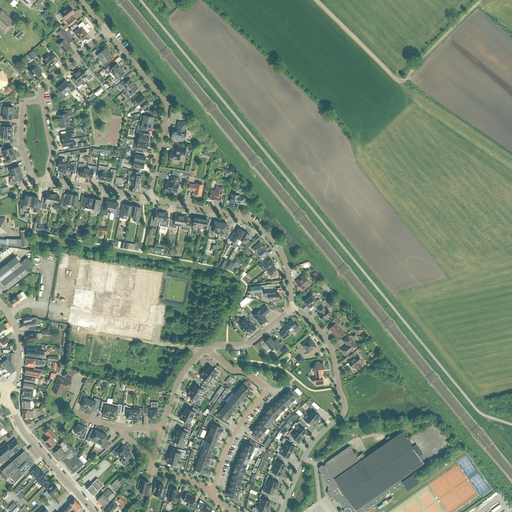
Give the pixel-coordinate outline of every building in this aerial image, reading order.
[(63,9),(59,12),(65,19),(64,20),(66,23),(74,16),(72,14),(74,12),(70,6),(64,11),(63,9)] [(1,9),(0,8),(0,30),(4,34),(12,25),(13,26),(14,25),(13,24),(15,22),(1,9)] [(74,33),(80,40),(88,34),(83,29),(86,26),(82,22),(78,25),(79,28),(74,33)] [(57,32),(60,36),(62,39),(66,36),(61,29),(61,28),(59,26),(55,30),(57,32)] [(21,29),(15,35),(18,38),(24,32),(21,29)] [(64,39),(60,43),(58,44),(65,53),(71,48),(64,39)] [(96,55),(100,59),(108,53),(104,48),(101,51),(99,49),(94,53),(96,56),(96,55)] [(49,54),(43,58),(47,63),(45,65),(48,69),(49,70),(51,68),(51,67),(54,64),(52,62),(54,61),(55,61),(58,59),(53,53),(50,55),(49,54)] [(111,57),(108,53),(100,59),(103,63),(102,64),(104,66),(109,62),(108,60),(111,57)] [(30,75),(32,78),(34,77),(36,79),(41,75),(38,70),(40,68),(35,62),(30,65),(33,68),(29,71),(31,73),(30,75)] [(110,72),(113,74),(120,68),(117,64),(112,67),(110,65),(104,70),(108,74),(110,72)] [(81,68),(76,72),(83,80),(85,78),(88,81),(93,77),(88,71),(85,73),(81,68)] [(124,73),(120,68),(113,74),(115,77),(112,79),(116,84),(121,79),(119,77),(124,73)] [(78,89),(83,85),(86,84),(83,80),(76,72),(72,76),(76,81),(73,83),(78,89)] [(123,87),(125,90),(133,84),(131,81),(132,81),(130,78),(125,82),(123,80),(116,86),(120,90),(123,87)] [(65,81),(61,85),(66,91),(69,89),(71,92),(76,88),(71,83),(69,85),(65,81)] [(133,84),(125,90),(127,92),(124,95),(126,97),(128,99),(135,94),(133,92),(138,88),(136,85),(135,86),(133,84)] [(61,85),(56,88),(60,92),(57,94),(62,100),(66,96),(68,94),(66,91),(61,85)] [(139,104),(146,99),(142,94),(137,98),(135,96),(130,100),(134,105),(136,107),(139,104)] [(150,104),(146,99),(139,104),(141,107),(138,109),(140,112),(143,109),(145,111),(149,108),(147,106),(150,104)] [(0,106),(0,111),(3,112),(13,113),(13,107),(6,106),(7,103),(1,103),(0,106)] [(57,115),(58,121),(69,119),(68,116),(72,115),(72,109),(63,111),(64,114),(57,115)] [(142,121),(152,123),(153,117),(148,116),(149,110),(141,112),(140,120),(142,121)] [(0,114),(0,120),(6,121),(6,118),(13,118),(13,113),(3,112),(3,115),(0,114)] [(66,129),(73,127),(75,127),(74,122),(69,123),(69,119),(58,121),(60,127),(66,126),(66,129)] [(152,123),(142,121),(142,124),(138,123),(137,129),(145,131),(146,128),(151,129),(152,123)] [(176,131),(173,130),(172,131),(171,132),(170,134),(171,135),(172,135),(171,139),(177,140),(177,141),(182,142),(183,138),(184,139),(186,130),(184,130),(186,123),(178,122),(176,131)] [(0,131),(2,132),(12,133),(12,127),(5,126),(5,123),(0,123),(0,131)] [(61,135),(62,141),(72,139),(71,136),(74,135),(73,130),(66,131),(66,134),(61,135)] [(0,140),(4,141),(5,138),(11,138),(12,133),(2,132),(0,131),(0,140)] [(138,137),(138,140),(148,142),(149,133),(136,131),(135,136),(138,137)] [(62,141),(63,146),(68,145),(69,148),(76,147),(75,142),(72,142),(72,139),(62,141)] [(135,143),(134,149),(146,151),(148,142),(138,140),(137,144),(135,143)] [(0,151),(3,151),(4,156),(14,153),(12,147),(5,149),(4,146),(0,147),(0,151)] [(177,146),(176,151),(171,150),(169,158),(174,158),(174,159),(179,160),(181,153),(185,153),(186,148),(177,146)] [(135,151),(134,160),(144,162),(145,156),(143,156),(143,152),(135,151)] [(16,158),(14,153),(4,156),(6,161),(4,162),(5,165),(10,163),(9,160),(16,158)] [(60,172),(66,174),(67,164),(64,163),(65,159),(59,158),(58,167),(61,167),(60,172)] [(134,160),(132,169),(140,170),(140,167),(143,168),(144,162),(134,160)] [(74,162),(71,162),(71,164),(67,164),(66,174),(71,175),(72,169),(75,170),(77,162),(74,162)] [(79,176),(85,177),(87,168),(84,168),(84,164),(79,163),(78,169),(80,170),(79,176)] [(11,165),(5,168),(7,173),(10,172),(11,175),(20,172),(20,171),(21,171),(20,167),(19,167),(18,166),(12,168),(11,165)] [(87,168),(85,177),(91,178),(92,172),(95,172),(96,166),(88,165),(87,168)] [(99,180),(105,181),(107,171),(107,167),(99,165),(98,167),(97,173),(100,173),(99,180)] [(110,172),(107,171),(105,181),(111,182),(112,176),(115,176),(116,170),(111,169),(110,172)] [(128,170),(127,175),(129,175),(128,179),(130,180),(140,182),(141,176),(139,175),(139,172),(132,171),(128,170)] [(10,181),(9,182),(11,185),(17,183),(16,179),(22,177),(22,176),(23,176),(22,173),(21,173),(20,172),(11,175),(12,178),(9,179),(10,181)] [(167,181),(165,190),(177,192),(178,184),(179,178),(171,176),(170,182),(167,181)] [(125,183),(124,188),(129,189),(136,191),(136,187),(139,187),(140,182),(130,180),(128,179),(127,183),(125,183)] [(189,184),(188,190),(194,191),(193,194),(201,195),(203,185),(195,183),(195,185),(189,184)] [(210,190),(209,198),(220,201),(223,188),(216,186),(215,191),(210,190)] [(47,203),(51,204),(53,194),(47,193),(46,198),(43,197),(41,208),(46,209),(47,203)] [(68,204),(71,204),(73,194),(67,193),(66,199),(63,198),(62,205),(67,206),(68,204)] [(21,199),(19,207),(26,208),(26,205),(30,205),(32,196),(30,196),(30,195),(27,194),(26,195),(25,195),(24,200),(21,199)] [(53,194),(51,204),(54,204),(53,209),(59,210),(60,200),(58,200),(59,195),(53,194)] [(78,195),(73,194),(71,204),(74,205),(74,208),(79,209),(80,202),(77,201),(78,195)] [(239,195),(231,194),(229,205),(237,207),(237,203),(244,204),(245,197),(239,196),(239,195)] [(33,206),(33,211),(39,212),(41,202),(37,201),(38,197),(37,197),(37,196),(34,196),(33,196),(32,196),(30,205),(33,206)] [(82,206),(91,208),(92,198),(83,196),(82,206)] [(91,208),(90,212),(93,212),(99,213),(101,200),(92,198),(91,208)] [(102,207),(101,214),(106,215),(109,215),(110,216),(110,212),(112,202),(106,201),(105,208),(102,207)] [(118,203),(112,202),(110,212),(114,213),(113,216),(118,217),(120,210),(117,210),(118,203)] [(127,214),(130,215),(132,206),(125,204),(125,205),(122,204),(119,217),(126,218),(127,214)] [(138,207),(132,206),(130,215),(133,215),(132,220),(139,221),(141,208),(138,207)] [(157,221),(159,222),(161,212),(159,211),(155,210),(154,216),(152,215),(150,225),(156,226),(157,221)] [(164,212),(161,212),(159,222),(159,226),(162,226),(168,227),(169,218),(166,218),(167,212),(164,212)] [(176,225),(179,226),(181,216),(178,215),(178,214),(175,214),(174,220),(171,219),(170,227),(175,228),(176,225)] [(184,216),(181,216),(179,226),(183,226),(182,229),(188,230),(190,223),(186,222),(187,216),(184,215),(184,216)] [(193,226),(199,227),(201,219),(194,217),(194,220),(192,219),(190,226),(193,226)] [(207,220),(201,219),(199,227),(205,228),(205,229),(208,229),(209,222),(207,222),(207,220)] [(215,232),(218,232),(220,222),(214,221),(213,228),(209,228),(208,234),(214,235),(215,232)] [(227,224),(220,222),(218,232),(222,233),(221,237),(228,238),(229,231),(225,231),(227,224)] [(233,231),(229,239),(233,242),(231,246),(234,248),(239,239),(244,231),(238,228),(236,233),(233,231)] [(249,234),(244,231),(239,239),(242,241),(239,245),(245,248),(249,243),(245,241),(249,234)] [(76,232),(75,239),(84,240),(85,234),(76,232)] [(9,240),(0,239),(0,244),(21,247),(20,239),(9,239),(9,240)] [(252,248),(256,253),(263,247),(259,242),(258,243),(256,241),(248,247),(250,250),(252,248)] [(268,252),(263,247),(256,253),(260,258),(258,259),(260,262),(268,255),(266,253),(268,252)] [(0,287),(2,290),(6,287),(7,289),(28,272),(15,256),(0,268),(0,287)] [(218,265),(223,267),(227,261),(221,258),(218,265)] [(264,267),(266,270),(274,264),(270,259),(267,262),(265,259),(258,265),(262,269),(264,267)] [(225,266),(229,269),(234,263),(230,260),(225,266)] [(233,265),(230,269),(234,272),(236,269),(235,269),(239,265),(236,262),(233,265)] [(274,264),(266,270),(270,275),(269,276),(271,278),(277,274),(275,271),(277,269),(273,265),(274,264)] [(315,271),(312,273),(317,280),(320,277),(315,271)] [(303,275),(298,279),(295,282),(302,290),(310,284),(303,275)] [(279,301),(278,292),(275,293),(274,288),(263,289),(264,296),(269,296),(269,299),(272,299),(273,301),(279,301)] [(20,293),(9,301),(14,306),(21,301),(19,299),(22,296),(20,293)] [(313,303),(315,306),(321,302),(318,299),(316,301),(311,295),(311,296),(310,295),(307,297),(308,298),(303,302),(308,307),(313,303)] [(74,320),(74,322),(102,327),(114,329),(115,323),(112,322),(112,320),(105,319),(106,317),(97,315),(98,306),(76,302),(72,301),(72,304),(68,303),(68,302),(66,301),(63,317),(74,320)] [(259,310),(253,316),(261,325),(267,320),(263,315),(264,314),(265,315),(270,311),(265,305),(259,310)] [(317,309),(320,313),(318,315),(323,321),(331,314),(326,308),(325,309),(322,305),(317,309)] [(39,324),(41,324),(40,319),(38,319),(38,318),(36,318),(36,317),(31,318),(30,316),(23,318),(24,322),(22,322),(23,328),(39,324)] [(248,330),(251,333),(256,328),(249,319),(248,320),(245,317),(238,323),(240,326),(239,327),(243,331),(245,329),(247,331),(248,330)] [(341,322),(337,317),(331,322),(333,324),(329,328),(337,338),(343,332),(337,325),(341,322)] [(295,324),(291,320),(286,325),(285,324),(282,327),(284,329),(279,333),(284,339),(289,334),(288,334),(293,329),(295,331),(300,327),(296,323),(295,324)] [(354,329),(356,331),(358,334),(363,330),(359,324),(354,329)] [(27,334),(27,341),(37,340),(36,338),(39,337),(39,333),(36,334),(36,333),(32,333),(32,334),(27,334)] [(341,350),(345,355),(351,350),(352,351),(357,347),(348,336),(343,340),(347,345),(341,350)] [(9,340),(6,337),(0,342),(3,345),(9,340)] [(273,341),(270,337),(264,342),(266,344),(263,346),(267,350),(269,348),(271,350),(274,347),(277,351),(282,346),(276,339),(273,341)] [(309,337),(305,341),(301,344),(308,353),(316,346),(312,341),(309,337)] [(351,359),(347,362),(353,368),(354,367),(357,371),(362,367),(358,363),(361,361),(360,359),(361,358),(359,356),(358,357),(356,355),(357,354),(355,351),(349,356),(351,359)] [(2,356),(0,357),(0,367),(0,368),(1,369),(2,369),(3,369),(4,369),(4,368),(5,368),(7,369),(5,370),(7,372),(8,371),(9,372),(9,371),(9,372),(11,372),(12,372),(13,372),(14,371),(14,370),(15,369),(14,367),(14,366),(14,353),(2,352),(2,356)] [(300,355),(296,359),(300,364),(304,360),(300,355)] [(38,360),(26,358),(25,366),(34,367),(35,364),(38,364),(42,365),(42,360),(38,360)] [(322,371),(321,370),(323,368),(324,368),(323,363),(320,364),(319,362),(316,362),(312,370),(314,369),(316,380),(311,380),(316,385),(323,384),(322,373),(322,372),(322,371)] [(62,376),(71,380),(76,371),(66,367),(62,376)] [(209,367),(205,371),(213,378),(217,373),(218,374),(220,371),(215,367),(213,370),(209,367)] [(25,369),(25,374),(40,377),(40,373),(41,369),(33,368),(33,370),(25,369)] [(204,370),(200,375),(205,380),(203,382),(210,387),(212,385),(209,383),(213,378),(205,371),(204,370)] [(59,395),(62,388),(68,391),(71,383),(58,377),(55,385),(53,392),(59,395)] [(244,382),(238,389),(246,395),(249,391),(249,390),(247,388),(249,386),(244,382)] [(195,385),(192,390),(200,395),(204,390),(205,391),(207,389),(201,385),(200,388),(195,385)] [(23,387),(21,398),(29,400),(32,400),(33,389),(23,387)] [(190,389),(187,394),(193,398),(191,401),(198,405),(200,402),(197,401),(200,395),(192,390),(190,389)] [(238,389),(234,394),(242,400),(245,395),(246,396),(246,395),(238,389)] [(289,390),(284,395),(291,402),(290,402),(291,403),(298,396),(293,390),(291,393),(289,390)] [(85,408),(86,408),(90,399),(86,398),(87,396),(85,395),(86,392),(82,391),(79,399),(82,401),(80,406),(81,406),(82,407),(82,408),(83,408),(84,408),(85,408)] [(234,394),(230,398),(238,404),(242,400),(234,394)] [(284,395),(280,399),(286,406),(290,402),(291,402),(284,395)] [(93,401),(90,399),(86,408),(87,409),(87,410),(88,410),(89,411),(90,411),(91,410),(92,411),(94,405),(98,407),(100,400),(94,397),(93,401)] [(30,409),(30,404),(30,401),(29,400),(21,398),(22,409),(30,409)] [(230,398),(227,403),(234,409),(238,404),(230,398)] [(280,399),(275,403),(282,410),(286,406),(280,399)] [(108,415),(109,415),(112,404),(102,401),(100,408),(104,408),(103,414),(104,414),(104,415),(105,415),(106,416),(107,416),(108,415)] [(145,413),(149,413),(149,419),(150,419),(150,420),(151,420),(153,420),(154,420),(155,420),(156,420),(156,419),(157,419),(157,416),(158,416),(159,415),(159,414),(158,413),(157,413),(157,409),(157,407),(157,402),(151,402),(151,407),(145,407),(145,413)] [(227,403),(223,408),(231,414),(230,413),(234,409),(227,403)] [(275,403),(271,407),(278,414),(278,413),(282,410),(275,403)] [(118,405),(112,404),(109,415),(110,415),(110,416),(111,416),(111,417),(112,417),(113,417),(114,417),(114,416),(115,417),(117,411),(120,412),(122,405),(118,404),(118,405)] [(313,410),(309,415),(315,420),(314,420),(316,422),(320,417),(315,412),(317,410),(311,404),(309,407),(313,410)] [(131,419),(132,419),(133,407),(133,409),(130,409),(130,407),(127,406),(127,405),(124,405),(123,412),(126,413),(126,418),(127,418),(127,419),(128,419),(129,420),(130,420),(131,419)] [(143,408),(133,407),(132,419),(133,419),(134,420),(135,420),(136,420),(137,420),(138,420),(138,419),(139,419),(139,414),(143,414),(143,408)] [(186,408),(184,413),(193,418),(195,412),(197,413),(198,410),(193,407),(191,410),(186,408)] [(266,412),(267,412),(274,418),(274,419),(278,414),(278,413),(278,414),(271,407),(266,412)] [(227,418),(231,414),(223,408),(217,415),(222,419),(224,416),(226,418),(227,418)] [(28,411),(28,410),(22,410),(22,418),(29,418),(29,417),(33,417),(33,411),(28,411)] [(190,423),(193,418),(184,413),(182,412),(179,418),(186,421),(184,424),(190,427),(191,424),(190,423)] [(267,412),(263,417),(270,422),(274,418),(267,412)] [(310,425),(314,420),(315,420),(309,415),(307,413),(303,418),(301,415),(298,418),(304,423),(306,421),(310,425)] [(263,417),(259,422),(267,427),(270,422),(263,417)] [(213,421),(210,429),(219,433),(221,428),(221,427),(218,426),(219,423),(213,421)] [(294,429),(295,430),(302,435),(306,431),(302,427),(304,425),(299,421),(297,423),(298,424),(294,429)] [(259,422),(256,426),(263,432),(264,433),(268,428),(267,427),(259,422)] [(83,432),(85,426),(84,426),(84,425),(83,424),(82,424),(81,423),(80,423),(79,423),(79,424),(78,423),(77,426),(76,426),(75,427),(74,428),(74,429),(75,429),(74,432),(79,434),(78,437),(84,440),(86,433),(83,432)] [(257,439),(263,432),(256,426),(252,431),(254,433),(252,436),(257,439)] [(178,429),(176,435),(183,438),(185,439),(187,433),(189,433),(190,430),(184,428),(183,431),(178,429)] [(289,433),(287,435),(292,439),(294,437),(299,441),(303,436),(302,435),(295,430),(294,429),(293,428),(289,433)] [(49,438),(44,442),(50,448),(55,444),(51,439),(55,436),(49,429),(45,433),(49,438)] [(90,440),(96,443),(101,432),(100,432),(100,431),(99,430),(98,429),(97,429),(96,429),(96,430),(95,429),(93,434),(89,433),(86,439),(89,441),(90,440)] [(210,429),(208,435),(217,438),(219,433),(210,429)] [(357,511),(362,511),(368,508),(404,483),(408,490),(419,482),(412,471),(424,463),(403,431),(366,457),(363,452),(357,456),(350,446),(326,462),(325,465),(322,465),(320,466),(319,470),(321,472),(320,474),(329,487),(328,491),(330,491),(335,499),(338,499),(344,509),(344,511),(356,511),(357,511)] [(102,432),(101,432),(96,443),(101,446),(101,447),(105,449),(108,442),(104,440),(107,435),(106,434),(105,433),(104,432),(103,432),(102,432)] [(174,434),(172,440),(178,443),(177,445),(183,448),(185,443),(182,441),(183,438),(176,435),(174,434)] [(208,435),(206,441),(215,444),(217,438),(208,435)] [(284,443),(282,447),(291,452),(293,453),(295,447),(289,444),(290,441),(283,437),(281,442),(284,443)] [(5,442),(0,446),(0,462),(13,451),(14,452),(18,449),(17,448),(20,445),(15,439),(8,445),(5,442)] [(62,461),(63,461),(73,452),(70,448),(67,445),(63,441),(59,444),(61,446),(60,447),(54,452),(60,460),(63,458),(64,459),(62,461)] [(206,441),(204,446),(212,450),(215,444),(206,441)] [(245,443),(243,449),(251,452),(251,453),(252,453),(256,444),(249,441),(248,444),(245,443)] [(118,454),(120,456),(127,450),(127,449),(127,448),(126,447),(126,446),(125,446),(124,446),(123,445),(119,449),(116,446),(111,451),(115,456),(118,454)] [(210,455),(212,450),(204,446),(201,452),(210,455)] [(288,457),(291,452),(282,447),(279,453),(278,452),(276,455),(282,458),(283,455),(288,457)] [(171,450),(169,456),(177,458),(179,459),(181,453),(184,454),(185,451),(177,449),(176,452),(171,450)] [(243,449),(240,454),(249,458),(251,453),(251,452),(243,449)] [(128,451),(127,450),(120,456),(122,459),(120,461),(124,466),(130,461),(127,459),(132,455),(131,454),(131,453),(130,452),(130,451),(129,451),(128,450),(128,451)] [(2,472),(0,473),(0,474),(5,480),(7,478),(8,478),(19,468),(22,464),(27,470),(34,462),(24,451),(17,457),(7,466),(1,471),(2,472)] [(85,465),(83,464),(73,452),(63,461),(73,473),(81,466),(83,467),(85,465)] [(201,452),(199,457),(208,461),(210,455),(201,452)] [(240,454),(238,460),(247,463),(246,464),(248,464),(250,458),(249,458),(240,454)] [(168,455),(166,462),(173,463),(172,466),(180,469),(181,464),(176,462),(177,458),(169,456),(168,455)] [(484,488),(492,483),(472,455),(446,473),(449,476),(446,478),(443,481),(444,482),(442,483),(444,486),(440,489),(439,487),(437,488),(441,494),(441,495),(452,511),(453,511),(485,490),(484,488)] [(276,460),(273,465),(284,471),(284,470),(282,469),(285,464),(280,462),(281,459),(276,456),(274,459),(276,460)] [(199,457),(197,463),(206,467),(207,466),(206,466),(208,461),(199,457)] [(238,460),(235,465),(235,466),(244,469),(244,468),(246,464),(247,463),(238,460)] [(204,472),(206,467),(197,463),(194,472),(200,474),(201,471),(204,472)] [(12,483),(14,484),(23,474),(27,470),(22,464),(19,468),(8,478),(10,476),(14,480),(12,483)] [(233,471),(233,472),(233,471),(243,474),(243,475),(245,469),(244,468),(244,469),(235,466),(235,465),(233,471)] [(281,476),(284,471),(273,465),(270,471),(269,470),(267,473),(273,476),(274,473),(281,476)] [(36,466),(29,473),(34,477),(40,470),(39,470),(36,467),(36,466)] [(40,470),(34,477),(38,481),(44,475),(40,470)] [(233,472),(232,478),(241,480),(243,475),(243,474),(233,471),(233,472)] [(44,475),(38,481),(42,485),(48,479),(44,475)] [(275,488),(276,488),(279,482),(272,480),(273,477),(267,475),(266,478),(269,479),(267,485),(275,488)] [(123,483),(118,477),(110,485),(116,490),(123,483)] [(232,478),(231,483),(240,486),(241,480),(232,478)] [(97,479),(87,489),(93,495),(103,485),(97,479)] [(151,485),(148,484),(148,481),(139,479),(137,487),(139,488),(138,491),(144,493),(144,495),(148,496),(151,485)] [(165,493),(161,492),(163,485),(160,484),(160,483),(156,482),(156,483),(155,483),(153,494),(157,495),(157,498),(163,500),(165,493)] [(50,487),(47,483),(43,486),(51,495),(58,489),(53,484),(50,487)] [(231,483),(229,489),(239,491),(240,486),(231,483)] [(272,493),(275,488),(267,485),(265,484),(263,490),(262,489),(261,492),(266,494),(268,492),(272,493)] [(180,494),(177,493),(177,490),(173,489),(173,487),(169,486),(168,491),(169,491),(167,498),(170,500),(175,500),(179,501),(180,494)] [(240,491),(239,491),(229,489),(228,495),(231,496),(230,499),(237,501),(240,491)] [(103,494),(97,499),(103,505),(109,500),(109,501),(115,495),(109,490),(104,495),(103,494)] [(116,501),(117,501),(120,497),(122,495),(119,493),(113,500),(115,501),(115,500),(116,501)] [(187,506),(193,509),(196,503),(194,501),(196,497),(191,495),(191,494),(188,493),(187,493),(186,493),(183,500),(189,503),(187,506)] [(258,503),(260,504),(268,506),(270,501),(265,499),(266,496),(260,494),(259,497),(260,497),(258,503)] [(125,501),(120,497),(117,501),(122,505),(125,501)] [(69,511),(72,509),(73,510),(74,508),(77,511),(78,509),(80,511),(82,508),(81,507),(74,498),(64,508),(59,511),(69,511)] [(54,510),(59,506),(56,501),(50,505),(54,510)] [(113,501),(104,511),(111,511),(117,506),(117,505),(113,501)] [(209,511),(212,509),(204,502),(199,508),(203,511),(209,511)]
